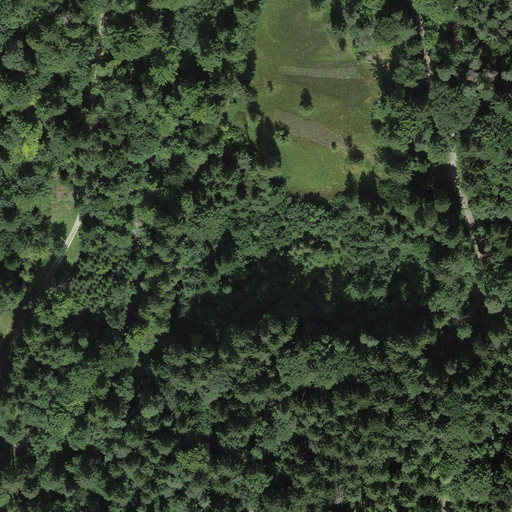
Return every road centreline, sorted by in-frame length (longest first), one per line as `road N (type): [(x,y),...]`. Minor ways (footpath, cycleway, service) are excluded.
road 1 (track): [(421,0),(435,94),(480,253),(476,306),(449,338),(424,352),(303,378),(274,393),(252,419),(243,448),(251,511)]
road 2 (track): [(0,369),(91,193),(104,0)]
road 3 (track): [(78,511),(113,439),(208,151)]
